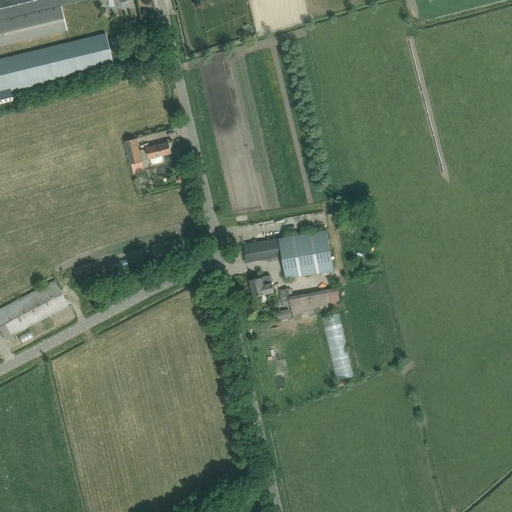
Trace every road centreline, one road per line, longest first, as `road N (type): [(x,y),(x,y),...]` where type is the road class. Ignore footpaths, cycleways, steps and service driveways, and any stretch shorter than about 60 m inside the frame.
road 1 (unclassified): [(219,257),(162,0)]
road 2 (unclassified): [(278,511),(219,257)]
road 3 (unclassified): [(0,371),(219,257)]
